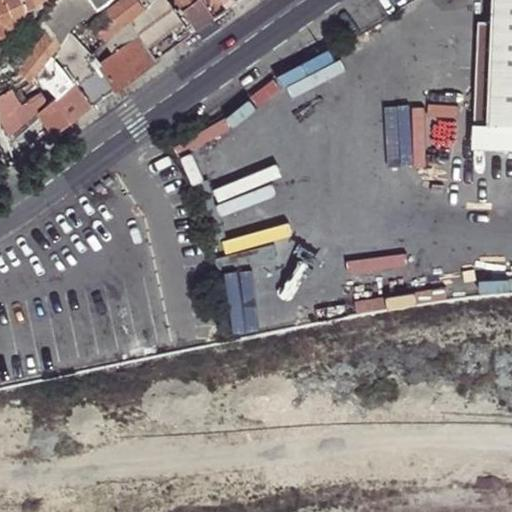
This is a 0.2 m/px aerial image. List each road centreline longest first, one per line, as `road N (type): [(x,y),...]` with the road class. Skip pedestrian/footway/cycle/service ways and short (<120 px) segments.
road 1 (track): [(511,442),(0,469)]
road 2 (primary): [(0,213),(305,0)]
